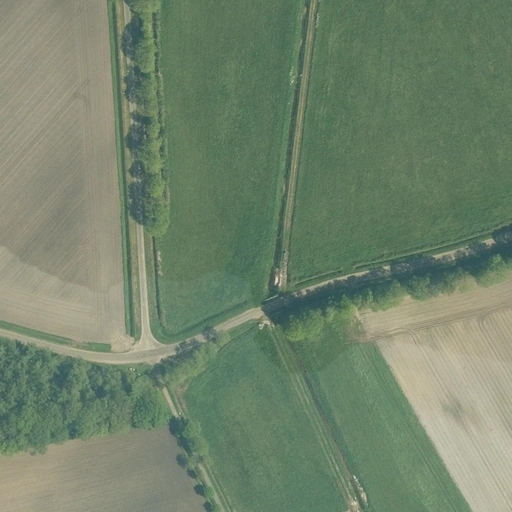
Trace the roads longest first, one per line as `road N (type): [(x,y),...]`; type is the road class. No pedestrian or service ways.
road 1 (unclassified): [(511,234),(319,287),(149,356)]
road 2 (unclassified): [(149,356),(126,0)]
road 3 (track): [(0,445),(171,408)]
road 4 (unclassified): [(0,335),(100,358),(149,356)]
